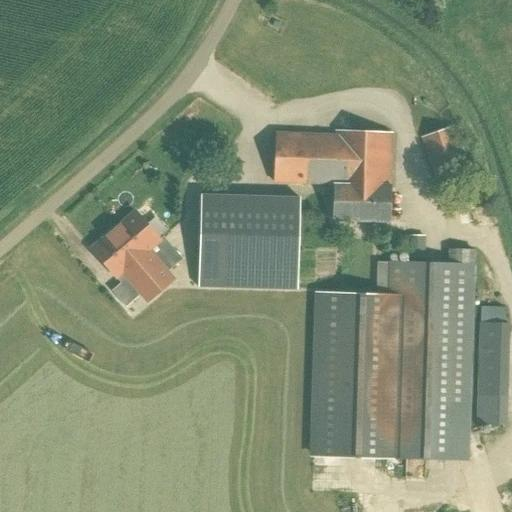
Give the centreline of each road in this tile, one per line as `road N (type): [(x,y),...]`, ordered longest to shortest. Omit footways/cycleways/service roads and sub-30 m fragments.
road 1 (unclassified): [(0,250),(184,79),(235,0)]
road 2 (track): [(376,0),(418,27),(472,84),(511,176)]
